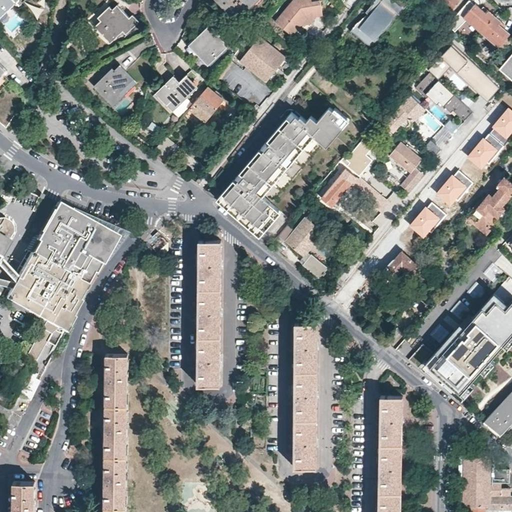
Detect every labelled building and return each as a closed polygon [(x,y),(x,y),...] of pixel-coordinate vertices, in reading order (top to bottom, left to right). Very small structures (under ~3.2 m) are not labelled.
[(0,18),(17,2),(15,0),(11,0),(0,10),(0,18)] [(0,0),(0,10),(11,0),(0,0)] [(217,0),(234,17),(251,0),(217,0)] [(290,34),(299,24),(306,16),(304,14),(312,9),(313,15),(315,15),(323,12),(320,0),(291,0),(274,21),(290,34)] [(408,0),(373,0),(372,2),(375,4),(370,10),(369,9),(351,26),(355,28),(357,30),(359,31),(360,32),(361,34),(363,36),(366,39),(369,41),(374,44),(381,34),(380,34),(382,31),(384,29),(387,26),(390,24),(394,18),(396,15),(398,11),(400,9),(401,11),(409,1),(408,0)] [(436,0),(450,11),(458,0),(436,0)] [(462,16),(480,31),(494,14),(487,8),(485,11),(480,8),(474,3),(469,8),(464,4),(447,24),(451,28),(462,16)] [(117,4),(95,27),(111,42),(133,20),(117,4)] [(306,16),(299,24),(309,23),(315,15),(313,15),(312,9),(304,14),(306,16)] [(494,14),(480,31),(498,45),(499,45),(503,48),(511,37),(511,35),(509,33),(509,32),(503,27),(499,24),(502,20),(494,14)] [(73,27),(66,24),(64,33),(66,35),(73,27)] [(209,24),(188,45),(208,64),(229,44),(209,24)] [(260,34),(240,59),(265,80),(285,56),(260,34)] [(487,100),(499,87),(451,43),(426,69),(429,72),(442,84),(455,70),(487,100)] [(511,51),(499,67),(511,77),(511,51)] [(119,61),(114,66),(121,74),(123,72),(132,81),(121,91),(125,95),(138,82),(119,61)] [(121,74),(114,66),(95,85),(113,106),(125,95),(121,91),(132,81),(123,72),(121,74)] [(472,112),(442,84),(429,72),(416,86),(458,126),(472,112)] [(173,75),(157,91),(174,109),(197,86),(185,73),(178,80),(173,75)] [(208,84),(189,107),(205,120),(224,98),(208,84)] [(423,110),(408,95),(398,106),(399,108),(391,117),(400,125),(408,117),(413,121),(423,110)] [(234,176),(216,199),(220,203),(223,199),(230,204),(236,210),(233,213),(237,217),(240,219),(242,221),(245,218),(251,222),(257,228),(254,231),(260,236),(281,211),(270,203),(261,195),(271,182),(282,169),(292,156),(303,144),(314,131),(324,139),(329,144),(344,125),(336,119),(340,114),(334,109),(330,106),(319,120),(310,113),(305,118),(299,114),(298,116),(290,109),(268,136),(271,138),(269,140),(267,138),(260,146),(263,149),(261,151),(258,148),(236,175),(239,177),(237,179),(234,176)] [(336,119),(344,125),(350,118),(342,111),(340,114),(336,119)] [(444,126),(454,133),(459,127),(448,119),(444,126)] [(441,125),(425,147),(436,155),(452,134),(441,125)] [(314,131),(303,144),(313,152),(324,139),(314,131)] [(166,135),(155,148),(169,160),(180,146),(166,135)] [(408,145),(400,139),(389,154),(410,171),(401,182),(410,190),(424,172),(415,165),(422,156),(411,147),(408,145)] [(313,152),(303,144),(292,156),(302,164),(313,152)] [(355,150),(347,160),(356,168),(364,159),(355,150)] [(302,164),(292,156),(282,169),(292,177),(302,164)] [(356,173),(348,166),(322,196),(333,205),(343,193),(349,185),(354,180),(352,178),(356,173)] [(292,177),(282,169),(271,182),(281,190),(292,177)] [(468,215),(487,232),(500,216),(499,215),(507,204),(504,202),(511,192),(511,176),(505,171),(497,180),(500,183),(493,191),(490,189),(483,197),(474,207),(468,215)] [(15,181),(4,176),(2,176),(0,177),(0,193),(1,194),(0,196),(0,198),(9,203),(12,197),(9,195),(15,181)] [(497,180),(490,189),(493,191),(500,183),(497,180)] [(261,195),(270,203),(281,190),(271,182),(261,195)] [(483,197),(480,195),(471,205),(474,207),(483,197)] [(223,199),(220,203),(226,208),(230,204),(223,199)] [(75,208),(74,210),(61,203),(39,240),(42,241),(35,253),(32,252),(19,277),(16,283),(13,288),(8,299),(48,321),(28,355),(37,360),(47,341),(56,346),(65,331),(69,333),(78,317),(76,316),(83,300),(82,300),(96,272),(98,274),(104,263),(106,265),(130,233),(75,208)] [(226,208),(233,213),(236,210),(230,204),(226,208)] [(306,215),(285,239),(302,254),(315,239),(312,236),(320,227),(315,223),(319,219),(311,212),(307,216),(306,215)] [(0,264),(3,259),(13,242),(10,240),(13,233),(15,226),(13,222),(7,218),(1,218),(0,218),(0,264)] [(242,221),(248,226),(251,222),(245,218),(242,221)] [(248,226),(254,231),(257,228),(251,222),(248,226)] [(198,355),(197,383),(220,384),(222,239),(199,238),(199,262),(198,310),(198,355)] [(383,271),(402,249),(392,241),(384,250),(380,247),(369,260),(382,272),(383,271)] [(415,261),(402,249),(383,271),(393,279),(404,267),(414,275),(422,266),(415,261)] [(19,277),(3,259),(0,264),(0,267),(16,283),(19,277)] [(365,264),(379,276),(382,272),(369,260),(365,264)] [(0,279),(0,286),(13,288),(16,283),(0,279)] [(373,306),(382,296),(376,290),(367,301),(373,306)] [(449,392),(455,398),(460,392),(456,389),(465,378),(469,382),(480,369),(476,366),(492,347),(496,350),(502,344),(511,332),(511,298),(505,307),(495,298),(486,309),(481,305),(458,332),(462,336),(454,345),(450,342),(439,354),(443,358),(434,368),(430,365),(424,372),(440,385),(449,392)] [(295,321),(294,466),(317,466),(317,321),(295,321)] [(430,365),(434,368),(443,358),(439,354),(450,342),(454,345),(462,336),(458,332),(454,329),(426,361),(430,365)] [(511,340),(511,332),(502,344),(506,348),(511,340)] [(422,343),(408,359),(418,367),(432,351),(422,343)] [(489,358),(496,350),(492,347),(476,366),(480,369),(484,373),(493,362),(489,358)] [(104,511),(126,511),(128,352),(106,351),(106,372),(105,430),(105,480),(104,511)] [(40,379),(31,375),(21,396),(33,402),(43,381),(40,379)] [(465,378),(456,389),(460,392),(464,396),(473,385),(469,382),(465,378)] [(489,414),(507,395),(498,386),(476,408),(485,418),(489,414)] [(485,418),(484,419),(492,427),(500,434),(500,433),(511,420),(511,389),(507,395),(489,414),(485,418)] [(379,511),(401,511),(402,466),(402,423),(403,395),(380,395),(379,511)] [(490,450),(465,449),(465,454),(464,502),(464,505),(473,505),(472,511),(486,511),(486,505),(490,505),(490,508),(511,508),(511,488),(511,487),(503,486),(502,481),(510,481),(509,467),(495,467),(490,467),(490,460),(490,450)] [(35,489),(35,480),(13,479),(12,511),(34,511),(35,511),(35,489)]
